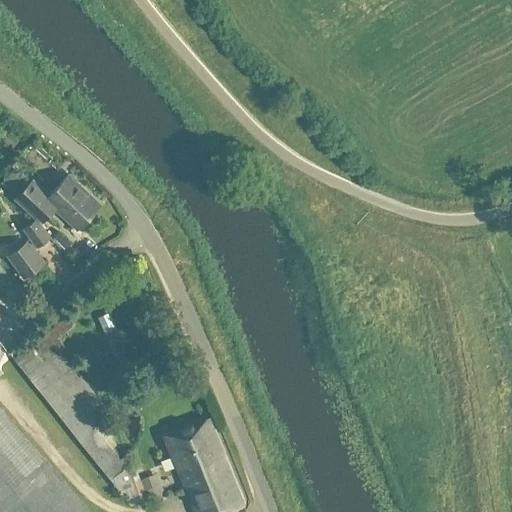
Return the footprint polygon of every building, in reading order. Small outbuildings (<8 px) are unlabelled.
[(101,203),(70,174),(68,172),(48,194),(33,180),(27,186),(16,198),(32,213),(41,221),(53,208),(77,230),(101,203)] [(37,246),(50,237),(36,219),(23,228),(31,238),(28,240),(7,255),(24,277),(44,262),(33,248),(36,245),(37,246)] [(0,259),(0,285),(0,286),(10,278),(0,266),(0,260),(0,259)] [(110,312),(98,317),(108,338),(119,333),(110,312)] [(118,423),(52,342),(66,331),(59,322),(13,357),(131,504),(147,498),(133,464),(137,462),(132,451),(121,455),(104,434),(118,423)] [(119,333),(108,338),(115,355),(124,351),(126,350),(119,333)] [(0,511),(86,511),(0,411),(0,511)] [(225,511),(243,505),(208,417),(164,435),(195,511),(225,511)]
